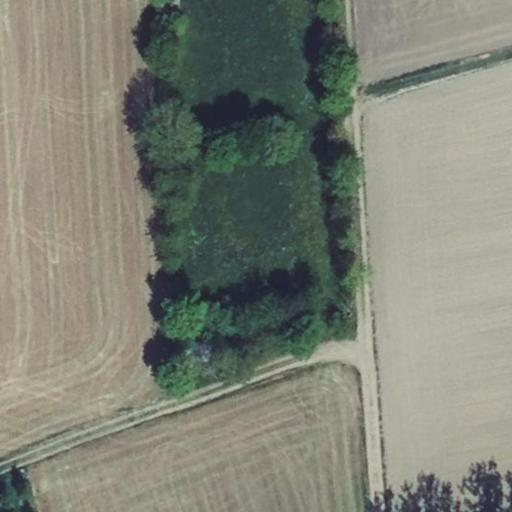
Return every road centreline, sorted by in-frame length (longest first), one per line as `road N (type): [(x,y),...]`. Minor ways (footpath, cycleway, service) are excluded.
road 1 (track): [(391,511),(366,347),(346,0)]
road 2 (track): [(351,96),(511,51)]
